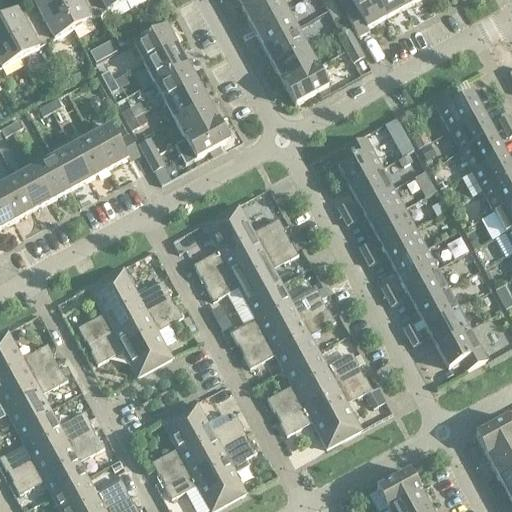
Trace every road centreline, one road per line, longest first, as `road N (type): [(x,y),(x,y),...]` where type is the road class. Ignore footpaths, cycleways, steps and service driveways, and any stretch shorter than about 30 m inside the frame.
road 1 (residential): [(304,510),(148,216)]
road 2 (residential): [(439,430),(281,145)]
road 3 (residential): [(147,511),(28,281)]
road 4 (residential): [(281,145),(469,46)]
road 5 (residential): [(281,145),(204,0)]
road 6 (residential): [(304,510),(439,430)]
road 7 (residential): [(148,216),(281,145)]
road 8 (residential): [(28,281),(148,216)]
